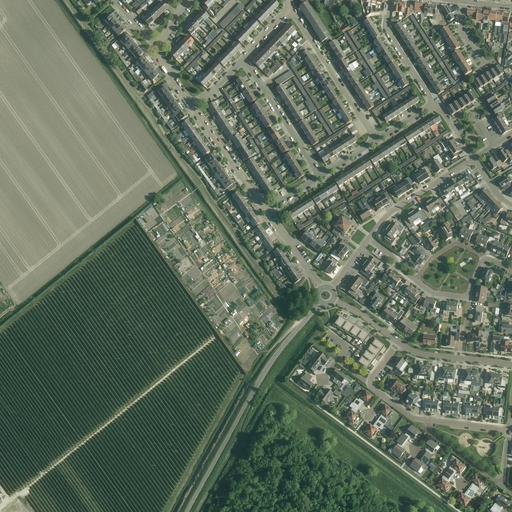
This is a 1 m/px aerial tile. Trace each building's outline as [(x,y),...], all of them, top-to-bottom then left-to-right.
[(167,9),(160,1),(160,0),(158,2),(160,5),(157,7),(163,13),(167,9)] [(204,0),(201,3),(203,4),(201,6),(206,11),(216,1),(214,0),(204,0)] [(300,0),(300,2),(303,5),(299,8),(322,43),(325,40),(326,42),(330,39),(307,3),(306,0),(300,0)] [(279,5),(274,1),(269,5),(274,10),(279,5)] [(399,13),(399,15),(402,16),(403,14),(406,14),(405,16),(408,17),(409,17),(410,9),(406,8),(406,3),(401,2),(399,13)] [(274,10),(269,5),(264,10),(269,15),(274,10)] [(427,15),(430,15),(431,5),(428,5),(428,6),(426,5),(425,11),(422,10),(421,18),(424,19),(424,18),(426,18),(427,15)] [(435,6),(431,5),(430,15),(433,16),(433,20),(438,20),(439,13),(436,12),(437,7),(435,6)] [(450,22),(455,19),(452,14),(459,9),(457,6),(453,9),(453,10),(452,11),(450,7),(447,7),(442,10),(446,17),(447,17),(450,22)] [(153,12),(158,18),(163,13),(157,7),(153,12)] [(149,12),(151,13),(148,16),(153,22),(158,18),(153,12),(151,10),(149,12)] [(269,15),(264,10),(260,15),(265,20),(269,15)] [(476,20),(483,21),(484,12),(468,10),(467,15),(477,16),(476,20)] [(198,16),(204,22),(208,17),(203,12),(198,16)] [(102,19),(108,25),(115,19),(112,15),(110,17),(108,15),(102,19)] [(260,24),(265,20),(260,15),(255,19),(260,24)] [(149,26),(153,22),(148,16),(145,19),(143,16),(141,18),(149,26)] [(200,26),(204,22),(198,16),(194,21),(200,26)] [(411,25),(416,22),(412,16),(408,19),(411,25)] [(119,23),(115,19),(108,25),(112,29),(119,23)] [(367,29),(373,25),(369,19),(363,23),(367,29)] [(195,31),(200,26),(194,21),(189,25),(195,31)] [(254,21),(249,26),(254,31),(259,26),(254,21)] [(119,23),(112,29),(115,33),(122,26),(119,23)] [(395,27),(399,33),(404,29),(401,24),(395,27)] [(189,25),(185,30),(191,36),(195,31),(189,25)] [(289,25),(284,29),(291,35),(295,31),(289,25)] [(373,25),(367,29),(370,34),(376,30),(373,25)] [(126,30),(122,26),(115,33),(119,37),(126,30)] [(250,35),(254,31),(249,26),(245,30),(250,35)] [(451,33),(447,27),(440,32),(444,37),(451,33)] [(286,40),(291,35),(284,29),(280,34),(286,40)] [(399,33),(402,38),(408,35),(404,29),(399,33)] [(241,34),(240,35),(245,40),(250,35),(245,30),(244,31),(242,30),(241,32),(240,31),(239,32),(241,34)] [(376,30),(370,34),(374,40),(380,36),(376,30)] [(118,40),(125,47),(131,40),(129,38),(130,37),(126,33),(118,40)] [(454,38),(451,33),(444,37),(447,42),(454,38)] [(280,34),(275,39),(282,45),(286,40),(280,34)] [(245,40),(240,35),(235,40),(240,45),(245,40)] [(402,38),(406,44),(411,40),(408,35),(402,38)] [(188,37),(183,41),(189,47),(194,42),(188,37)] [(454,38),(447,42),(450,47),(457,43),(454,38)] [(277,49),(282,45),(275,39),(271,43),(277,49)] [(377,48),(382,45),(379,39),(373,42),(377,48)] [(133,42),(131,40),(125,47),(122,49),(124,51),(126,49),(129,51),(136,44),(134,41),(133,42)] [(406,44),(409,49),(415,46),(411,40),(406,44)] [(185,51),(189,47),(183,41),(179,46),(185,51)] [(332,51),(338,47),(335,41),(329,45),(332,51)] [(236,43),(232,48),(237,53),(241,48),(236,43)] [(271,43),(266,48),(273,54),(277,49),(271,43)] [(460,48),(457,43),(450,47),(453,52),(460,48)] [(129,51),(133,55),(139,49),(137,47),(138,46),(136,44),(129,51)] [(382,45),(377,48),(380,54),(386,50),(382,45)] [(180,56),(183,54),(185,56),(187,54),(185,51),(179,46),(174,50),(180,56)] [(409,49),(413,55),(418,51),(415,46),(409,49)] [(302,47),(296,54),(298,58),(300,56),(301,59),(299,60),(301,63),(305,61),(310,57),(307,51),(306,52),(303,48),(302,47)] [(332,51),(336,56),(342,52),(338,47),(332,51)] [(232,48),(227,52),(232,57),(237,53),(232,48)] [(266,48),(262,53),(268,59),(273,54),(266,48)] [(141,51),(139,49),(133,55),(137,60),(145,53),(142,50),(141,51)] [(170,55),(176,61),(180,56),(174,50),(170,55)] [(386,50),(380,54),(384,59),(389,55),(386,50)] [(422,57),(418,51),(413,55),(416,60),(422,57)] [(452,56),(455,61),(462,56),(459,51),(452,56)] [(227,52),(222,57),(228,62),(232,57),(227,52)] [(342,52),(336,56),(339,62),(345,58),(342,52)] [(262,53),(257,58),(263,64),(268,59),(262,53)] [(384,59),(387,65),(393,61),(389,55),(384,59)] [(124,59),(130,65),(133,63),(127,56),(124,59)] [(146,59),(144,56),(136,63),(138,66),(136,68),(138,70),(140,68),(147,62),(145,60),(146,59)] [(465,61),(462,56),(455,61),(458,66),(465,61)] [(223,67),(228,62),(222,57),(218,62),(223,67)] [(310,57),(305,61),(308,65),(308,66),(314,62),(310,57)] [(259,68),(263,64),(257,58),(253,62),(259,68)] [(423,59),(417,62),(421,68),(427,64),(423,59)] [(195,61),(190,66),(192,68),(195,70),(199,65),(197,63),(195,61)] [(276,61),(274,64),(275,65),(275,66),(277,67),(279,69),(282,67),(280,65),(276,61)] [(338,65),(342,70),(347,67),(344,61),(338,65)] [(465,61),(458,66),(462,71),(469,66),(465,61)] [(140,68),(138,70),(140,72),(142,70),(144,72),(152,65),(150,63),(149,64),(147,62),(140,68)] [(312,72),(317,68),(314,62),(308,66),(309,67),(312,72)] [(216,63),(212,68),(217,73),(221,68),(216,63)] [(394,63),(388,66),(392,72),(398,68),(394,63)] [(342,70),(345,76),(351,72),(355,70),(351,64),(347,67),(342,70)] [(427,64),(421,68),(424,73),(430,70),(427,64)] [(154,68),(152,65),(144,72),(148,77),(155,71),(153,69),(154,68)] [(275,66),(271,71),(272,72),(273,73),(274,74),(277,72),(277,71),(279,69),(277,67),(275,66)] [(472,72),(469,66),(462,71),(465,76),(472,72)] [(499,77),(504,74),(499,66),(494,69),(499,77)] [(212,68),(207,73),(212,78),(217,73),(212,68)] [(317,68),(312,72),(316,77),(321,74),(317,68)] [(398,68),(392,72),(395,77),(401,74),(398,68)] [(494,69),(489,73),(494,80),(499,77),(494,69)] [(430,70),(424,73),(428,79),(433,75),(430,70)] [(155,71),(148,77),(152,81),(154,83),(153,83),(154,85),(157,82),(163,77),(158,72),(157,73),(155,71)] [(345,76),(349,81),(354,78),(351,72),(345,76)] [(202,74),(200,76),(202,78),(202,77),(208,82),(212,78),(207,73),(204,75),(202,74)] [(489,84),(494,80),(489,73),(484,76),(489,84)] [(399,83),(405,79),(401,74),(395,77),(399,83)] [(320,84),(326,81),(322,75),(317,79),(320,84)] [(433,75),(428,79),(431,84),(437,81),(433,75)] [(202,77),(202,78),(200,76),(198,78),(197,77),(195,80),(203,87),(208,82),(202,77)] [(484,76),(479,79),(483,87),(489,84),(484,76)] [(236,82),(238,85),(235,87),(236,89),(239,87),(245,84),(241,78),(236,82)] [(354,78),(349,81),(352,87),(358,83),(356,80),(354,78)] [(403,89),(408,85),(405,79),(399,83),(403,89)] [(437,81),(431,84),(435,90),(440,86),(439,83),(441,82),(440,79),(437,81)] [(473,82),(478,90),(483,87),(479,79),(473,82)] [(147,80),(143,83),(149,91),(153,88),(147,80)] [(326,81),(320,84),(324,90),(329,86),(326,81)] [(141,84),(139,85),(144,93),(148,90),(142,82),(140,83),(141,84)] [(158,88),(156,90),(162,98),(169,93),(167,90),(169,90),(165,84),(158,88)] [(245,84),(239,87),(243,93),(249,89),(245,84)] [(293,94),(302,88),(299,84),(297,86),(298,88),(292,92),(293,94)] [(354,89),(357,94),(363,91),(359,85),(354,89)] [(442,85),(440,86),(435,90),(438,95),(444,92),(442,89),(444,87),(442,85)] [(276,89),(280,95),(285,91),(282,86),(276,89)] [(329,86),(324,90),(327,95),(333,92),(329,86)] [(244,100),(246,98),(252,95),(249,89),(243,93),(240,95),(244,100)] [(280,95),(283,100),(289,97),(285,91),(280,95)] [(363,91),(357,94),(361,100),(366,96),(363,91)] [(333,92),(327,95),(331,101),(337,97),(333,92)] [(467,96),(472,103),(477,100),(472,92),(467,96)] [(169,93),(162,98),(165,103),(174,97),(172,94),(170,95),(169,93)] [(256,100),(252,95),(246,98),(250,104),(256,100)] [(486,100),(489,105),(497,100),(493,95),(486,100)] [(361,100),(364,105),(370,101),(366,96),(361,100)] [(410,100),(413,105),(419,102),(415,96),(410,100)] [(467,96),(462,99),(467,106),(472,103),(467,96)] [(165,103),(167,105),(165,107),(167,109),(168,108),(176,102),(174,100),(175,99),(174,97),(165,103)] [(292,102),(289,97),(283,100),(287,106),(292,102)] [(336,108),(341,105),(338,99),(332,103),(336,108)] [(457,102),(462,110),(467,106),(462,99),(457,102)] [(413,105),(410,100),(404,103),(408,109),(413,105)] [(489,105),(492,110),(500,105),(497,100),(489,105)] [(211,113),(218,108),(216,104),(218,103),(217,101),(214,102),(207,107),(211,113)] [(373,107),(370,101),(364,105),(368,111),(373,107)] [(172,112),(180,107),(179,104),(177,105),(176,102),(168,108),(172,112)] [(292,102),(287,106),(290,111),(296,108),(292,102)] [(457,102),(452,105),(457,113),(462,110),(457,102)] [(256,112),(261,109),(258,103),(252,107),(254,110),(251,111),(253,114),(256,112)] [(408,109),(404,103),(399,107),(402,112),(408,109)] [(316,110),(312,105),(310,106),(307,108),(311,114),(316,110)] [(339,114),(345,110),(341,105),(336,108),(339,114)] [(452,105),(447,109),(452,116),(457,113),(452,105)] [(503,110),(500,105),(492,110),(495,115),(503,110)] [(172,112),(174,115),(173,116),(174,118),(175,117),(183,112),(181,110),(182,109),(180,107),(172,112)] [(399,107),(393,110),(397,116),(402,112),(399,107)] [(211,113),(215,119),(224,112),(223,110),(221,112),(218,108),(211,113)] [(296,108),(290,111),(294,117),(299,113),(296,108)] [(259,118),(265,114),(261,109),(256,112),(259,118)] [(339,114),(343,119),(348,115),(345,110),(339,114)] [(391,120),(397,116),(393,110),(388,114),(391,120)] [(299,113),(294,117),(297,122),(303,119),(301,116),(304,114),(302,111),(299,113)] [(174,118),(173,119),(175,121),(177,120),(179,122),(187,116),(186,114),(184,115),(183,112),(175,117),(174,118)] [(215,119),(218,124),(225,120),(223,116),(226,114),(224,112),(215,119)] [(505,118),(503,115),(502,113),(495,117),(496,119),(493,121),(496,126),(504,122),(504,121),(502,119),(505,118)] [(265,114),(259,118),(263,123),(268,120),(265,114)] [(386,123),(391,120),(388,114),(382,117),(383,119),(385,121),(386,123)] [(352,121),(348,115),(343,119),(346,125),(352,121)] [(438,116),(432,119),(436,125),(441,121),(438,116)] [(436,125),(432,119),(427,123),(430,129),(436,125)] [(218,124),(222,130),(232,124),(231,122),(228,123),(225,120),(218,124)] [(268,120),(263,123),(266,129),(272,125),(268,120)] [(298,124),(302,130),(308,126),(304,120),(298,124)] [(496,126),(499,131),(507,126),(508,125),(509,124),(506,121),(505,120),(504,121),(504,122),(496,126)] [(181,126),(185,131),(191,126),(188,121),(181,126)] [(427,123),(421,126),(425,132),(430,129),(427,123)] [(222,130),(226,136),(233,131),(230,127),(233,126),(232,124),(222,130)] [(332,126),(329,128),(333,133),(343,127),(342,125),(338,128),(338,127),(334,130),(332,126)] [(195,131),(191,126),(185,131),(189,136),(195,131)] [(302,130),(305,135),(311,132),(308,126),(302,130)] [(425,132),(421,126),(416,130),(419,136),(425,132)] [(508,129),(507,126),(499,131),(502,136),(510,131),(511,129),(511,127),(508,129)] [(272,138),(277,134),(274,128),(268,132),(272,138)] [(416,130),(410,133),(414,139),(419,136),(416,130)] [(189,136),(192,141),(199,137),(195,131),(189,136)] [(235,135),(233,131),(226,136),(230,141),(232,140),(238,136),(239,135),(238,133),(235,135)] [(305,135),(309,141),(315,137),(311,132),(305,135)] [(405,137),(408,143),(414,139),(410,133),(405,137)] [(281,139),(277,134),(272,138),(275,143),(281,139)] [(241,141),(238,136),(232,140),(235,145),(241,141)] [(310,143),(313,146),(318,143),(316,140),(319,138),(317,136),(315,138),(315,137),(309,141),(310,143)] [(353,136),(347,140),(351,145),(356,142),(356,140),(354,138),(353,136)] [(202,142),(199,137),(192,141),(196,146),(202,142)] [(403,138),(397,142),(401,147),(407,144),(403,138)] [(275,143),(279,148),(284,145),(281,139),(275,143)] [(342,143),(345,149),(351,145),(347,140),(342,143)] [(447,148),(449,151),(457,146),(454,140),(449,143),(448,141),(442,145),(445,149),(447,148)] [(238,150),(238,151),(245,146),(241,141),(235,145),(238,150)] [(202,142),(196,146),(200,151),(206,147),(202,142)] [(392,145),(396,151),(401,147),(397,142),(392,145)] [(342,143),(336,147),(340,153),(345,149),(342,143)] [(284,145),(279,148),(282,154),(288,150),(284,145)] [(392,145),(387,149),(390,154),(396,151),(392,145)] [(239,151),(242,156),(248,152),(245,146),(238,151),(239,151)] [(461,151),(457,146),(449,151),(451,154),(449,156),(452,160),(458,157),(456,154),(461,151)] [(206,147),(200,151),(203,157),(210,152),(206,147)] [(340,153),(336,147),(331,150),(334,156),(340,153)] [(390,154),(387,149),(381,152),(385,158),(390,154)] [(331,150),(325,154),(329,160),(334,156),(331,150)] [(511,156),(511,155),(509,157),(504,150),(498,154),(503,163),(510,159),(511,162),(511,156)] [(245,161),(252,157),(248,152),(242,156),(245,161)] [(381,152),(376,156),(379,161),(385,158),(381,152)] [(288,163),(293,159),(290,153),(284,157),(288,163)] [(202,170),(205,168),(208,166),(216,160),(214,158),(215,157),(213,154),(205,161),(207,163),(204,165),(204,167),(202,169),(202,170)] [(323,163),(329,160),(325,154),(320,157),(323,163)] [(435,162),(431,164),(437,173),(443,169),(440,164),(443,162),(438,155),(433,158),(435,162)] [(374,165),(379,161),(376,156),(370,159),(374,165)] [(249,169),(257,165),(254,161),(257,159),(255,157),(253,159),(246,163),(246,164),(249,169)] [(498,162),(496,163),(492,158),(486,162),(491,171),(498,167),(499,169),(502,167),(498,162)] [(293,159),(288,163),(291,168),(297,164),(293,159)] [(216,160),(208,166),(205,168),(207,170),(210,168),(212,170),(220,164),(218,162),(217,163),(216,160)] [(368,160),(363,164),(366,170),(372,166),(368,160)] [(220,164),(212,170),(215,175),(222,170),(221,168),(222,167),(220,164)] [(297,164),(291,168),(295,174),(300,170),(297,164)] [(366,170),(363,164),(357,167),(361,173),(366,170)] [(250,170),(253,175),(263,169),(262,167),(259,169),(257,165),(249,169),(250,170)] [(418,171),(420,174),(425,181),(429,178),(427,175),(430,173),(426,166),(418,171)] [(357,167),(352,171),(355,177),(361,173),(357,167)] [(253,175),(257,181),(264,176),(261,172),(264,171),(263,169),(253,175)] [(224,172),(222,170),(215,175),(219,180),(227,174),(225,172),(224,172)] [(298,179),(304,176),(303,174),(300,170),(295,174),(298,179)] [(420,184),(425,181),(420,174),(418,171),(418,170),(415,172),(416,173),(411,176),(415,183),(418,181),(420,184)] [(355,177),(352,171),(346,175),(350,180),(355,177)] [(227,174),(219,180),(220,183),(217,185),(218,188),(222,185),(229,180),(228,178),(229,177),(227,174)] [(346,175),(341,178),(344,184),(350,180),(346,175)] [(464,185),(466,187),(468,186),(467,183),(469,182),(470,181),(471,184),(474,182),(470,175),(466,178),(465,175),(460,178),(464,185)] [(264,176),(257,181),(261,186),(270,180),(269,178),(266,180),(264,176)] [(407,182),(403,185),(408,192),(412,189),(410,186),(413,184),(409,177),(406,179),(407,182)] [(339,187),(344,184),(341,178),(335,182),(339,187)] [(456,179),(455,180),(460,188),(461,190),(463,189),(462,187),(464,185),(460,178),(457,180),(456,179)] [(506,178),(498,183),(502,188),(510,183),(506,178)] [(231,182),(229,180),(222,185),(226,190),(227,189),(229,192),(236,187),(232,181),(231,182)] [(261,186),(264,192),(271,188),(269,184),(272,182),(270,180),(261,186)] [(455,190),(457,188),(459,191),(461,190),(460,188),(455,180),(450,183),(455,190)] [(361,185),(365,192),(369,189),(365,183),(361,185)] [(450,185),(446,187),(451,194),(453,192),(455,194),(457,193),(455,190),(450,183),(449,184),(450,185)] [(333,194),(339,190),(335,184),(329,188),(333,194)] [(408,192),(403,185),(398,188),(403,195),(408,192)] [(398,198),(403,195),(398,188),(396,189),(394,187),(388,191),(392,198),(396,195),(398,198)] [(444,193),(440,195),(444,201),(447,199),(445,197),(446,196),(446,197),(449,195),(450,197),(452,196),(451,194),(446,187),(442,190),(444,193)] [(274,191),(271,188),(264,192),(268,198),(275,193),(278,192),(276,190),(274,191)] [(329,188),(324,192),(328,198),(329,200),(335,197),(333,194),(329,188)] [(379,199),(384,207),(389,204),(387,199),(390,197),(386,191),(380,194),(382,197),(379,199)] [(480,191),(475,196),(479,200),(481,203),(482,201),(489,194),(486,191),(483,193),(480,191)] [(232,197),(235,202),(242,198),(238,192),(232,197)] [(328,198),(324,192),(318,195),(322,201),(328,198)] [(489,194),(482,201),(484,203),(483,205),(484,206),(486,204),(493,198),(489,194)] [(316,205),(322,201),(318,195),(313,199),(316,205)] [(245,203),(242,198),(235,202),(239,207),(245,203)] [(379,211),(384,207),(379,199),(376,201),(374,198),(368,202),(372,209),(376,206),(379,211)] [(435,198),(430,202),(435,210),(437,213),(440,211),(446,207),(441,200),(438,202),(435,198)] [(488,206),(485,209),(487,210),(489,208),(496,202),(493,198),(486,204),(488,206)] [(311,200),(305,203),(309,209),(315,206),(311,200)] [(432,212),(435,210),(430,202),(424,205),(427,210),(424,212),(428,218),(434,215),(432,212)] [(489,208),(487,210),(488,212),(491,210),(493,212),(499,205),(496,202),(489,208)] [(245,203),(239,207),(243,212),(249,208),(245,203)] [(300,207),(304,213),(309,209),(305,203),(300,207)] [(359,214),(363,221),(371,216),(369,212),(372,210),(367,203),(363,206),(365,210),(359,214)] [(499,205),(493,212),(495,214),(493,216),(497,219),(502,214),(500,212),(503,209),(499,205)] [(300,207),(294,211),(298,216),(304,213),(300,207)] [(249,208),(243,212),(246,217),(253,213),(249,208)] [(417,210),(412,213),(417,221),(420,219),(422,222),(427,219),(423,212),(420,214),(417,210)] [(298,216),(294,211),(289,214),(293,220),(298,216)] [(253,213),(246,217),(250,223),(256,218),(253,213)] [(417,221),(412,213),(406,217),(409,221),(405,223),(410,230),(415,227),(413,224),(417,221)] [(511,224),(511,222),(511,214),(509,213),(507,218),(503,216),(500,223),(506,226),(508,223),(511,224)] [(342,218),(339,223),(348,230),(352,225),(349,223),(351,220),(345,216),(343,218),(342,218)] [(256,218),(250,223),(254,228),(260,223),(256,218)] [(345,235),(348,230),(339,223),(335,228),(336,228),(334,231),(340,235),(342,232),(345,235)] [(388,229),(396,234),(398,231),(401,233),(405,228),(398,223),(396,226),(392,223),(388,229)] [(439,232),(445,242),(452,237),(450,234),(452,232),(447,224),(441,227),(443,230),(439,232)] [(260,226),(253,230),(253,231),(251,232),(252,234),(255,232),(257,236),(264,231),(260,226)] [(464,240),(468,230),(463,228),(459,237),(464,240)] [(302,240),(306,243),(312,236),(314,233),(311,232),(309,234),(307,233),(309,231),(306,229),(302,234),(304,236),(302,240)] [(396,234),(388,229),(384,234),(388,237),(386,240),(392,245),(396,239),(393,237),(396,234)] [(468,230),(464,240),(469,242),(472,236),(474,238),(477,232),(474,230),(473,232),(468,230)] [(264,231),(257,236),(260,240),(257,242),(259,244),(268,237),(264,231)] [(477,232),(474,238),(477,239),(475,244),(480,247),(484,237),(479,235),(480,233),(477,232)] [(312,236),(306,243),(311,246),(316,239),(318,237),(314,233),(312,236)] [(422,241),(416,235),(413,237),(419,244),(422,241)] [(265,247),(272,242),(268,237),(259,244),(260,245),(263,244),(265,247)] [(439,244),(435,237),(432,239),(424,243),(427,249),(429,248),(431,251),(433,250),(433,251),(436,249),(437,248),(436,246),(439,244)] [(488,243),(490,245),(493,239),(490,237),(489,239),(484,237),(480,247),(485,249),(488,243)] [(316,239),(311,246),(315,250),(322,240),(320,238),(318,241),(316,239)] [(491,251),(496,254),(500,244),(497,243),(499,240),(496,239),(496,240),(493,239),(490,245),(493,246),(491,251)] [(322,240),(315,250),(320,253),(327,244),(322,240)] [(341,248),(339,250),(346,255),(349,251),(346,248),(349,245),(342,241),(338,246),(341,248)] [(272,242),(265,247),(268,251),(265,253),(267,255),(269,253),(276,248),(272,242)] [(505,247),(500,244),(496,254),(501,256),(505,247)] [(397,254),(400,257),(405,250),(401,247),(397,254)] [(510,249),(505,247),(501,256),(506,258),(509,253),(511,254),(511,252),(511,247),(510,249)] [(409,259),(407,262),(406,263),(411,266),(412,265),(415,268),(418,264),(420,265),(423,261),(421,260),(424,256),(417,248),(414,251),(418,256),(418,257),(417,256),(413,261),(414,261),(414,262),(409,259)] [(279,249),(273,253),(276,258),(283,254),(279,249)] [(346,255),(339,250),(337,252),(335,251),(331,256),(337,261),(339,258),(342,260),(346,255)] [(276,258),(273,260),(275,262),(278,260),(280,263),(286,259),(283,254),(276,258)] [(327,265),(324,270),(330,275),(334,270),(337,267),(336,266),(338,263),(330,257),(325,263),(327,265)] [(284,269),(290,264),(286,259),(280,263),(282,267),(279,269),(281,271),(284,269)] [(365,264),(373,270),(375,267),(378,269),(382,264),(376,259),(373,262),(369,259),(365,264)] [(290,264),(284,269),(287,274),(293,269),(290,264)] [(371,273),(373,270),(365,264),(362,269),(366,272),(363,275),(370,280),(374,275),(371,273)] [(493,272),(485,268),(481,279),(488,282),(493,272)] [(293,269),(287,274),(291,279),(297,275),(293,269)] [(388,282),(391,284),(397,277),(395,276),(395,275),(393,274),(392,273),(390,275),(387,273),(382,280),(387,284),(388,282)] [(295,284),(301,280),(297,275),(291,279),(295,284)] [(352,282),(360,288),(362,285),(365,287),(369,282),(362,277),(360,280),(356,277),(352,282)] [(397,277),(391,284),(394,286),(392,288),(397,292),(403,285),(400,282),(401,280),(399,277),(398,278),(397,277)] [(360,288),(352,282),(348,288),(352,291),(350,294),(356,299),(360,293),(357,291),(360,288)] [(406,296),(408,298),(414,290),(413,289),(413,288),(410,287),(409,286),(408,288),(405,286),(399,293),(404,297),(406,296)] [(486,289),(477,287),(474,302),(484,304),(486,289)] [(414,290),(408,298),(411,300),(410,301),(415,305),(420,298),(417,295),(419,294),(418,293),(416,291),(414,290)] [(379,297),(374,292),(369,299),(373,302),(369,306),(375,310),(381,302),(377,299),(379,297)] [(429,309),(431,300),(426,299),(424,305),(422,304),(420,309),(425,311),(426,308),(429,309)] [(430,313),(435,314),(437,309),(434,308),(436,302),(431,300),(429,309),(431,310),(430,313)] [(506,307),(506,310),(511,311),(511,305),(511,302),(504,301),(503,307),(506,307)] [(447,309),(444,309),(443,315),(448,315),(449,312),(452,313),(453,304),(447,303),(447,309)] [(456,316),(456,317),(459,318),(460,311),(457,310),(458,304),(453,304),(452,313),(454,313),(454,316),(456,316)] [(387,310),(382,316),(392,323),(396,318),(399,320),(404,313),(401,311),(398,315),(394,311),(389,307),(387,310)] [(484,313),(484,308),(476,307),(476,313),(476,317),(475,320),(476,321),(475,322),(482,323),(484,324),(486,319),(482,317),(483,312),(484,313)] [(511,311),(506,310),(505,313),(502,313),(501,319),(509,320),(510,317),(511,317),(511,311)] [(336,327),(340,330),(347,321),(346,321),(339,316),(332,326),(336,328),(336,327)] [(410,322),(405,319),(399,328),(404,332),(405,331),(411,336),(416,329),(409,324),(410,322)] [(346,321),(347,321),(340,330),(343,332),(344,332),(348,335),(354,326),(347,321),(346,321)] [(507,323),(500,322),(499,327),(502,327),(501,334),(511,334),(511,326),(507,326),(507,323)] [(354,326),(348,335),(351,337),(351,336),(355,339),(362,330),(355,325),(354,326)] [(362,330),(355,339),(358,341),(359,341),(363,343),(365,341),(368,337),(369,335),(362,329),(362,330)] [(473,335),(472,342),(477,343),(476,348),(479,348),(480,343),(482,344),(482,340),(484,340),(484,338),(487,339),(488,333),(482,332),(476,332),(476,335),(473,335)] [(455,342),(459,342),(460,334),(454,333),(453,338),(447,337),(446,347),(454,348),(455,342)] [(423,344),(435,345),(436,337),(424,335),(423,344)] [(370,345),(380,352),(384,346),(375,339),(370,345)] [(500,342),(499,346),(501,346),(501,352),(511,353),(511,346),(509,346),(509,341),(503,340),(503,343),(500,342)] [(375,358),(380,352),(370,345),(365,351),(375,358)] [(375,358),(365,351),(361,357),(371,364),(375,358)] [(314,373),(321,364),(324,366),(328,361),(325,358),(325,357),(319,353),(307,368),(314,373)] [(366,371),(371,364),(361,357),(356,363),(366,371)] [(398,369),(395,372),(401,376),(404,373),(400,370),(405,362),(400,358),(394,366),(398,369)] [(425,377),(426,367),(420,367),(419,372),(416,372),(415,379),(418,380),(419,376),(425,377)] [(426,367),(425,377),(430,378),(430,381),(434,381),(435,374),(431,374),(432,368),(426,367)] [(335,379),(333,382),(339,387),(342,383),(341,383),(346,377),(336,369),(331,376),(335,379)] [(445,379),(448,380),(449,370),(443,369),(442,375),(439,374),(438,382),(442,382),(443,382),(444,382),(445,379)] [(449,370),(448,380),(454,380),(453,384),(457,384),(458,377),(455,376),(455,371),(449,370)] [(461,377),(460,384),(465,385),(471,386),(471,382),(472,373),(466,372),(466,377),(461,377)] [(312,378),(306,373),(303,377),(298,384),(308,391),(313,384),(309,382),(312,378)] [(472,373),(471,382),(474,383),(474,385),(474,386),(477,386),(481,387),(482,379),(478,379),(479,373),(472,373)] [(495,385),(496,375),(490,375),(489,380),(485,380),(484,388),(488,389),(488,388),(490,388),(491,387),(492,385),(495,385)] [(496,375),(495,385),(498,385),(498,388),(498,389),(500,389),(500,390),(505,391),(506,382),(501,382),(502,376),(496,375)] [(394,380),(388,388),(395,393),(396,391),(398,391),(397,392),(401,395),(405,389),(400,385),(401,385),(394,380)] [(319,399),(325,404),(333,394),(326,389),(324,393),(320,391),(316,396),(320,398),(319,399)] [(364,403),(367,405),(373,397),(365,391),(359,399),(358,401),(356,399),(354,402),(359,407),(362,403),(363,402),(364,402),(364,403)] [(409,397),(406,402),(411,406),(413,404),(414,403),(414,404),(415,405),(418,408),(421,408),(422,400),(420,399),(417,398),(418,397),(413,393),(411,395),(410,394),(408,396),(409,397)] [(425,411),(431,412),(433,401),(427,400),(426,401),(423,400),(422,408),(422,407),(425,407),(426,408),(425,411)] [(433,401),(431,412),(437,413),(438,409),(437,409),(438,409),(441,409),(441,410),(442,402),(438,402),(438,401),(433,401)] [(446,414),(452,414),(453,403),(447,402),(447,403),(443,403),(442,410),(443,410),(443,409),(445,409),(446,410),(446,414)] [(456,403),(453,403),(452,414),(457,415),(458,412),(459,411),(461,411),(461,413),(462,403),(456,402),(456,403)] [(358,408),(352,403),(349,407),(352,409),(351,410),(350,410),(344,418),(350,422),(350,423),(351,425),(352,424),(353,425),(359,416),(356,414),(355,414),(354,413),(355,412),(356,412),(358,408)] [(386,419),(392,411),(384,405),(378,413),(381,415),(382,416),(381,418),(379,421),(384,425),(387,422),(385,420),(386,419)] [(472,417),(473,405),(467,405),(464,405),(463,413),(463,411),(465,411),(466,413),(466,416),(472,417)] [(473,405),(472,417),(478,417),(478,414),(479,413),(482,413),(481,415),(482,415),(482,407),(479,407),(479,406),(473,405)] [(486,418),(492,419),(493,408),(487,407),(487,408),(484,407),(483,415),(483,414),(486,414),(487,415),(486,418)] [(493,408),(492,419),(498,420),(498,416),(499,415),(500,416),(502,416),(502,417),(503,409),(499,409),(499,408),(493,408)] [(383,427),(377,423),(375,426),(374,428),(372,427),(373,427),(369,424),(363,433),(371,439),(378,431),(377,430),(378,429),(380,430),(383,427)] [(403,434),(400,437),(406,442),(410,437),(414,440),(419,432),(412,426),(406,434),(405,436),(403,434)] [(392,448),(388,452),(391,454),(392,453),(399,459),(405,451),(401,448),(405,443),(399,439),(397,442),(399,444),(398,445),(397,445),(394,450),(392,448)] [(425,455),(430,460),(433,456),(431,455),(432,453),(438,446),(430,440),(425,448),(428,451),(425,455)] [(418,473),(418,472),(420,474),(421,474),(422,473),(423,471),(423,469),(421,468),(424,465),(423,465),(425,463),(427,465),(429,461),(424,457),(420,462),(416,459),(410,467),(418,473)] [(447,472),(452,476),(455,473),(456,471),(457,471),(457,472),(460,474),(466,467),(456,460),(451,467),(450,469),(449,469),(447,472)] [(441,464),(438,467),(445,472),(448,469),(441,464)] [(437,486),(446,493),(452,486),(448,483),(447,483),(449,481),(451,478),(446,474),(443,477),(442,479),(437,486)] [(473,486),(470,489),(476,494),(478,490),(479,488),(479,489),(485,481),(475,474),(470,481),(473,484),(474,484),(473,486)] [(456,500),(465,507),(471,500),(472,498),(472,499),(474,495),(469,491),(466,494),(465,496),(461,493),(456,500)] [(498,504),(497,505),(501,508),(502,507),(506,510),(511,503),(503,497),(498,504)]
